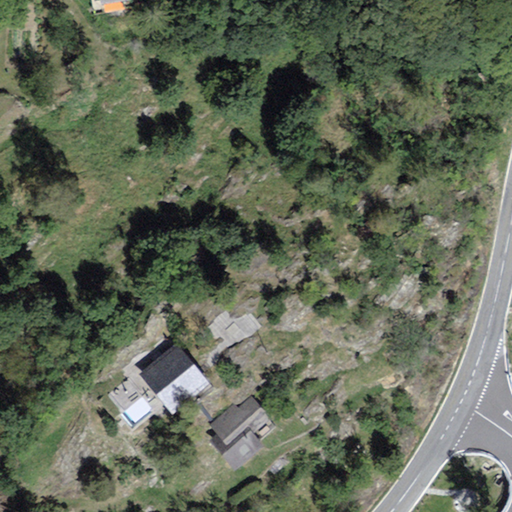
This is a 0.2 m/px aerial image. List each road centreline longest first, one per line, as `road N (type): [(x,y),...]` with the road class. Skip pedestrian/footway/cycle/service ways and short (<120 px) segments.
road 1 (tertiary): [(461,402),(487,333),(511,221)]
road 2 (tertiary): [(392,511),(461,402)]
